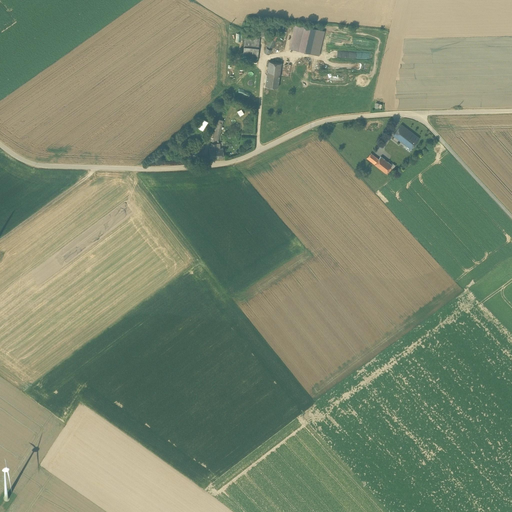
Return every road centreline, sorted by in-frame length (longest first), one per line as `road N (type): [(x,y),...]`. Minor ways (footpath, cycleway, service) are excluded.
road 1 (unclassified): [(0,143),(32,162),(147,169),(238,159),(329,119),(416,113)]
road 2 (unclassified): [(511,216),(416,113)]
road 3 (track): [(98,167),(0,241)]
